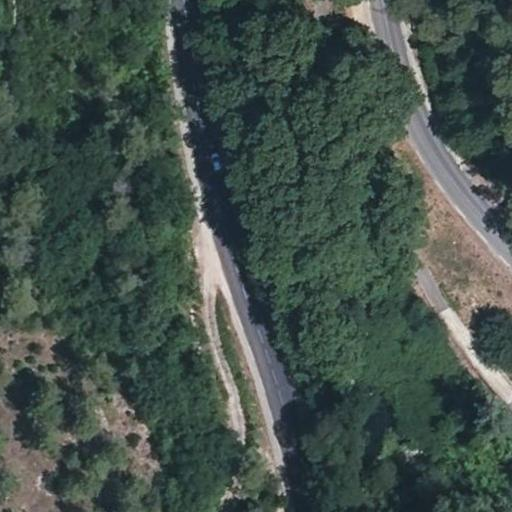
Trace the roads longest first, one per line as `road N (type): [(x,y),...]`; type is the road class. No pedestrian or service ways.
road 1 (tertiary): [(183,0),(207,157),(295,436),(310,511)]
road 2 (track): [(228,511),(241,450),(233,390),(208,317),(207,271),(230,242)]
road 3 (tertiary): [(511,240),(442,161),(416,113),(388,0)]
